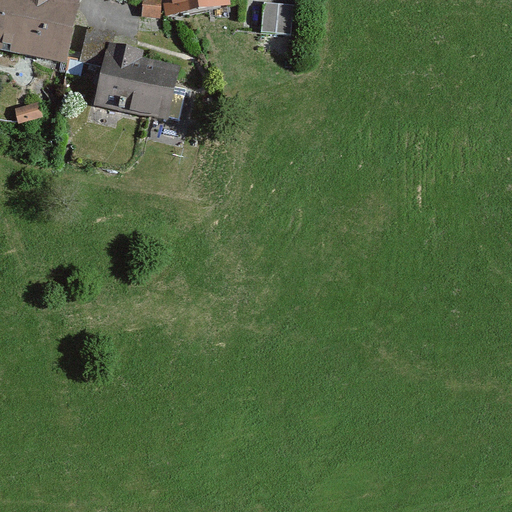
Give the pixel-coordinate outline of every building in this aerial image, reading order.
[(0,0),(0,49),(77,63),(87,0),(0,0)] [(162,0),(142,0),(141,16),(161,18),(162,0)] [(230,0),(165,0),(170,20),(232,7),(230,0)] [(293,3),(259,3),(259,32),(293,32),(293,3)] [(187,61),(111,45),(97,106),(174,123),(187,61)] [(38,102),(15,109),(19,124),(42,117),(38,102)]
